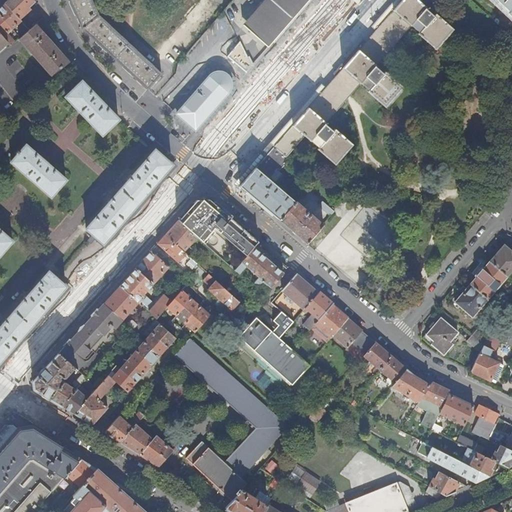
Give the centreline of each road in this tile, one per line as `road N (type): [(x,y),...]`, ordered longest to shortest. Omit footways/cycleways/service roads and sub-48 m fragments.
road 1 (residential): [(393,340),(204,177)]
road 2 (tertiary): [(373,0),(204,177)]
road 3 (residential): [(49,0),(82,61),(204,177)]
road 4 (residential): [(2,394),(194,511)]
road 5 (residential): [(393,340),(496,225)]
road 6 (residential): [(511,408),(393,340)]
